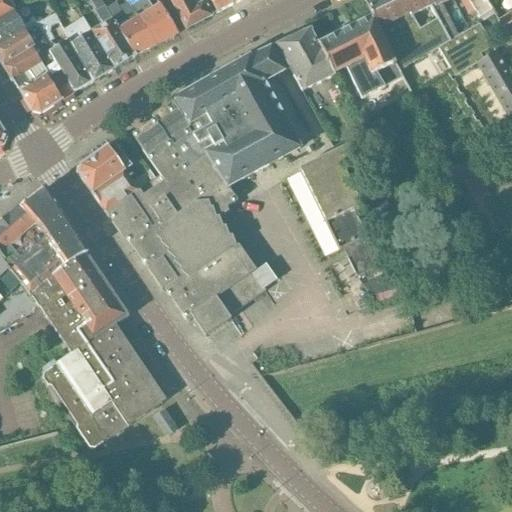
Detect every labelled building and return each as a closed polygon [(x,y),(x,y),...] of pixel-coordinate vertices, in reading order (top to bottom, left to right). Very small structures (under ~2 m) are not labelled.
[(0,0),(0,21),(14,13),(6,0),(0,0)] [(99,0),(86,0),(102,27),(93,32),(114,70),(115,70),(117,68),(132,59),(133,60),(135,59),(112,21),(105,10),(99,0)] [(146,0),(123,0),(126,4),(128,3),(138,20),(155,47),(177,35),(160,7),(153,11),(146,0)] [(169,0),(186,31),(212,17),(213,17),(205,2),(197,7),(195,2),(192,4),(189,0),(169,0)] [(196,0),(197,1),(195,2),(197,7),(205,2),(213,17),(216,15),(230,7),(225,0),(196,0)] [(363,4),(364,6),(365,5),(371,16),(373,19),(373,20),(399,73),(437,50),(455,80),(475,68),(482,79),(504,67),(504,66),(487,37),(474,42),(455,50),(432,8),(427,0),(373,0),(369,2),(368,1),(363,3),(363,4)] [(427,0),(432,8),(455,50),(474,42),(468,31),(458,37),(440,6),(451,0),(427,0)] [(451,0),(453,1),(454,0),(467,0),(469,4),(482,25),(497,16),(487,0),(486,0),(480,3),(478,0),(451,0)] [(116,3),(105,10),(112,21),(135,59),(155,47),(138,20),(128,3),(126,4),(119,9),(116,3)] [(511,12),(498,21),(503,30),(508,39),(511,37),(511,12)] [(14,13),(0,21),(0,45),(26,30),(34,25),(43,21),(42,19),(36,18),(34,20),(33,18),(28,21),(30,23),(23,27),(14,13)] [(26,30),(0,45),(0,62),(4,68),(33,50),(44,44),(53,38),(50,33),(51,28),(60,23),(55,14),(43,21),(34,25),(26,30)] [(83,19),(63,30),(69,42),(70,42),(71,45),(91,84),(94,83),(114,70),(93,32),(91,33),(83,19)] [(373,20),(319,46),(319,47),(334,76),(346,70),(361,101),(403,79),(399,73),(373,20)] [(479,24),(468,31),(474,42),(487,37),(479,24)] [(312,30),(276,47),(289,72),(290,72),(302,95),(335,78),(335,77),(334,76),(319,47),(312,33),(313,33),(312,30)] [(53,38),(44,44),(53,59),(61,73),(74,94),(91,84),(71,45),(70,42),(69,42),(62,46),(58,48),(51,43),(55,41),(53,38)] [(33,50),(4,68),(13,83),(53,59),(44,44),(33,50)] [(275,48),(266,52),(280,78),(289,72),(276,47),(275,48)] [(171,104),(169,105),(172,109),(170,111),(227,216),(229,214),(227,209),(233,206),(238,203),(229,190),(302,151),(266,85),(280,78),(266,52),(250,60),(250,59),(172,102),(170,102),(171,104)] [(53,59),(13,83),(13,84),(18,92),(32,113),(31,114),(41,116),(42,115),(62,102),(48,80),(61,73),(53,59)] [(504,67),(482,79),(506,119),(511,116),(511,79),(509,74),(504,67)] [(61,73),(48,80),(62,102),(73,95),(74,94),(61,73)] [(122,203),(106,215),(108,220),(109,219),(111,218),(112,220),(113,223),(111,224),(124,242),(127,241),(129,245),(130,245),(139,257),(142,262),(144,268),(146,267),(148,270),(147,271),(153,280),(162,292),(164,291),(165,290),(167,294),(166,294),(168,297),(169,299),(170,299),(182,316),(183,318),(185,321),(186,321),(187,324),(189,323),(193,321),(205,338),(206,339),(228,323),(229,322),(231,321),(230,318),(266,292),(253,274),(256,272),(239,247),(235,247),(232,238),(229,238),(228,233),(226,228),(223,228),(219,220),(227,216),(170,111),(168,111),(166,108),(156,115),(160,120),(133,139),(164,183),(159,186),(145,196),(146,199),(129,212),(122,203)] [(80,167),(78,178),(79,177),(92,196),(123,173),(124,175),(131,170),(124,159),(114,144),(82,167),(80,167)] [(345,174),(362,165),(352,145),(298,171),(339,252),(343,250),(357,278),(380,266),(356,219),(366,214),(345,174)] [(482,200),(489,197),(472,161),(449,172),(479,238),(508,231),(503,221),(495,226),(482,200)] [(123,173),(92,196),(100,207),(106,216),(106,215),(122,203),(129,212),(146,199),(145,196),(159,186),(149,172),(130,184),(124,175),(123,173)] [(21,284),(30,298),(31,297),(30,295),(44,287),(88,254),(64,218),(45,190),(20,209),(11,217),(11,216),(0,225),(0,258),(6,265),(5,266),(21,284)] [(31,297),(56,333),(73,322),(75,325),(115,299),(116,298),(87,256),(89,255),(88,254),(44,287),(30,295),(31,297)] [(6,265),(0,258),(0,302),(21,284),(5,266),(6,265)] [(90,450),(95,451),(165,402),(165,401),(161,404),(148,384),(148,376),(149,375),(133,351),(129,350),(126,352),(111,330),(118,325),(118,326),(129,319),(128,318),(129,317),(116,298),(115,299),(75,325),(73,322),(56,333),(71,356),(43,375),(42,379),(47,387),(76,430),(90,450)] [(164,411),(153,419),(166,439),(178,432),(164,411)]
